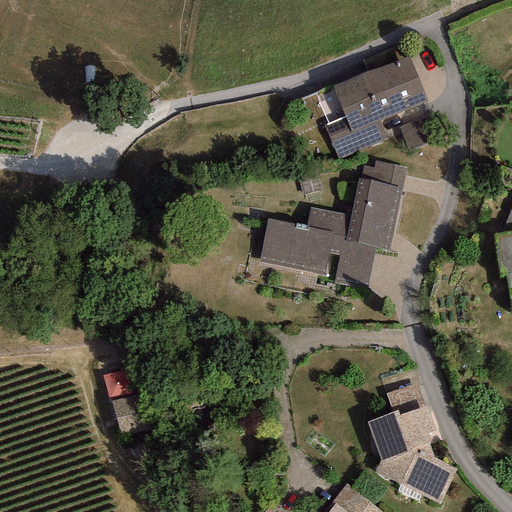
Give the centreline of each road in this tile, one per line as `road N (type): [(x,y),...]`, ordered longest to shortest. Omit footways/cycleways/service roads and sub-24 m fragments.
road 1 (residential): [(510,511),(450,430),(410,319),(411,284),(451,199),(460,138),(439,23)]
road 2 (track): [(160,511),(110,453),(72,359),(55,347)]
